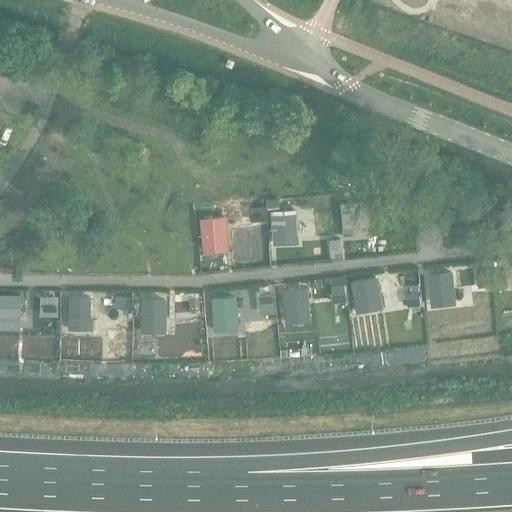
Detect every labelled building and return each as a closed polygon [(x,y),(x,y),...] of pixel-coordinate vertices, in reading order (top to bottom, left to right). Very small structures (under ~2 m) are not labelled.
[(122,132),(174,132),(174,92),(122,93),(122,132)] [(242,163),(305,177),(313,136),(251,122),(242,163)] [(409,205),(396,206),(397,219),(410,217),(409,205)] [(378,209),(344,212),(347,237),(381,233),(378,209)] [(337,213),(324,215),(325,227),(338,225),(337,213)] [(306,217),(272,220),(275,245),(309,241),(306,217)] [(225,219),(200,222),(203,256),(228,254),(225,219)] [(265,221),(252,223),(253,235),(266,234),(265,221)] [(511,261),(496,263),(499,287),(511,286),(511,261)] [(489,264),(476,265),(477,278),(490,276),(489,264)] [(458,267),(424,271),(427,296),(461,292),(458,267)] [(417,272),(404,274),(405,286),(418,284),(417,272)] [(386,276),(352,280),(355,304),(388,300),(386,276)] [(344,280),(331,282),(333,294),(346,292),(344,280)] [(314,284),(280,288),(282,312),(316,308),(314,284)] [(272,289),(259,290),(261,302),(273,300),(272,289)] [(242,292),(208,296),(210,320),(244,316),(242,292)] [(27,295),(0,295),(0,319),(27,320),(27,295)] [(57,295),(45,295),(45,308),(57,308),(57,295)] [(99,295),(65,295),(65,320),(99,320),(99,295)] [(130,296),(117,295),(117,308),(130,308),(130,296)] [(172,296),(138,296),(138,320),(172,320),(172,296)] [(203,296),(190,296),(190,308),(203,308),(203,296)]
